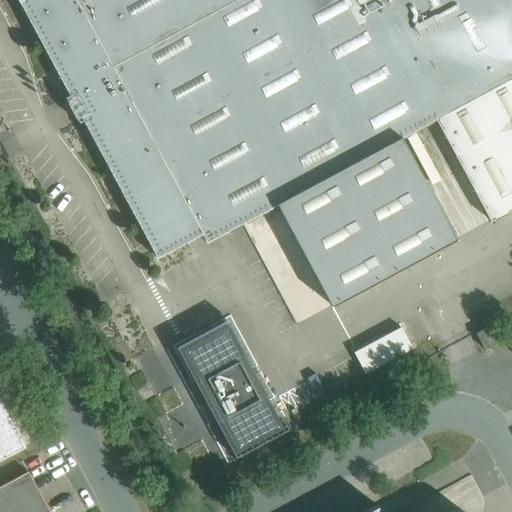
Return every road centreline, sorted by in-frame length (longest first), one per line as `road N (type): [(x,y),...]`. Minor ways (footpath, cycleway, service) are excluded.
road 1 (unclassified): [(127,511),(0,286)]
road 2 (unclassified): [(270,511),(482,405)]
